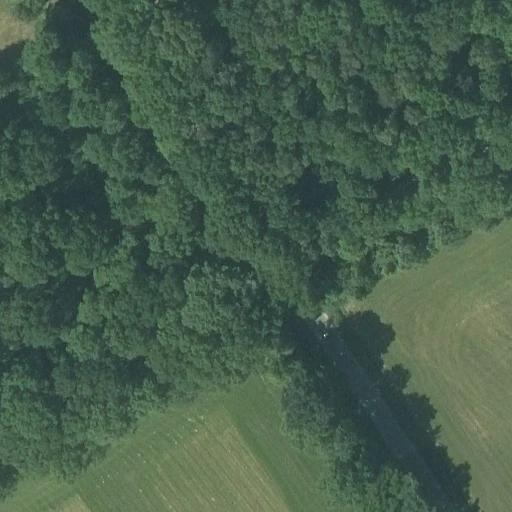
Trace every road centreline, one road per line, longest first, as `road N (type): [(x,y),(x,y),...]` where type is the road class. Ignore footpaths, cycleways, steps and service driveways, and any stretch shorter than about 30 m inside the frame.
road 1 (unclassified): [(444,511),(99,0)]
road 2 (track): [(0,427),(278,265)]
road 3 (track): [(285,274),(511,140)]
